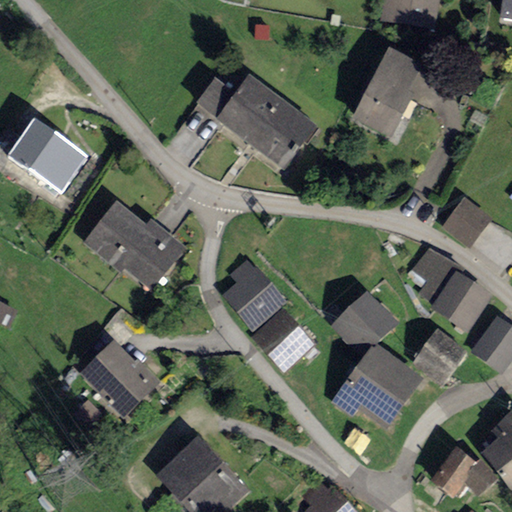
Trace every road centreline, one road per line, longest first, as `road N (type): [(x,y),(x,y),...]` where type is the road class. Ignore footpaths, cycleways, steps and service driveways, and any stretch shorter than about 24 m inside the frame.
road 1 (residential): [(220,197),(205,269),(220,319),(391,505)]
road 2 (residential): [(511,298),(438,242),(389,221),(220,197)]
road 3 (residential): [(220,197),(160,158),(20,0)]
road 4 (residential): [(391,505),(430,419),(511,380)]
